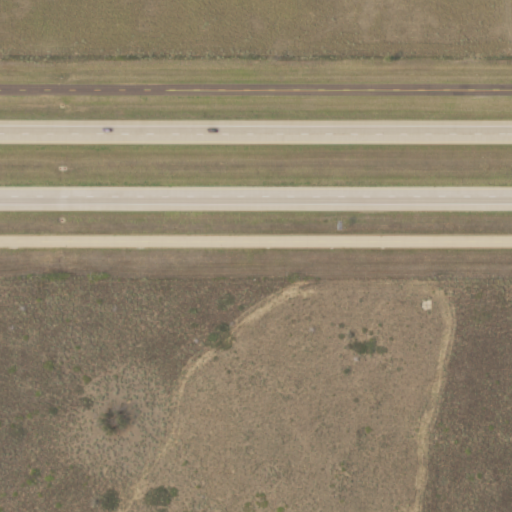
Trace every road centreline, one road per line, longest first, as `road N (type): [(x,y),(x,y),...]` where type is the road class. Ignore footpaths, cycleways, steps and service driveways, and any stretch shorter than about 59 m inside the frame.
road 1 (motorway): [(511,130),(0,131)]
road 2 (motorway): [(0,195),(511,194)]
road 3 (tertiary): [(0,240),(511,240)]
road 4 (tertiary): [(511,88),(0,88)]
